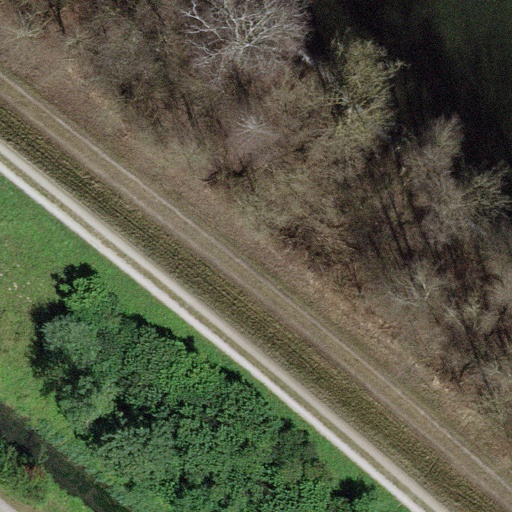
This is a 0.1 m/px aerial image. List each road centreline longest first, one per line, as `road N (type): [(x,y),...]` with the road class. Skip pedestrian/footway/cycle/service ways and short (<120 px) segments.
road 1 (track): [(0,71),(165,192),(511,491)]
road 2 (track): [(0,158),(429,511)]
